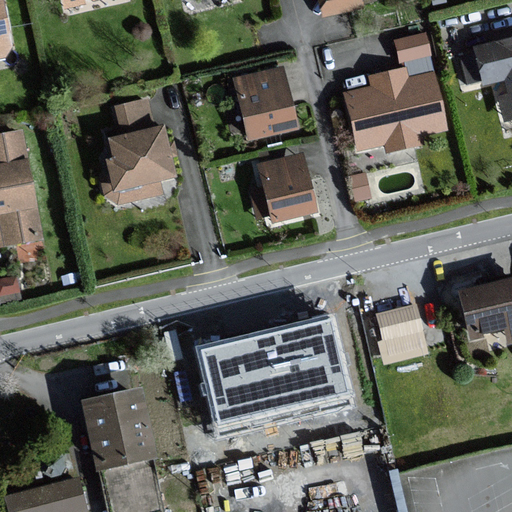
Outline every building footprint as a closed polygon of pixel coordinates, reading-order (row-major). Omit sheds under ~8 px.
[(0,0),(0,56),(13,54),(4,0),(0,0)] [(360,0),(323,0),(326,14),(362,7),(360,0)] [(425,34),(398,41),(403,60),(430,53),(425,34)] [(511,116),(511,38),(479,46),(487,80),(510,75),(511,84),(511,94),(503,97),(508,117),(511,116)] [(299,128),(285,67),(239,78),(253,138),(299,128)] [(446,128),(435,74),(409,79),(407,69),(372,76),(374,88),(349,93),(360,147),(388,141),(390,149),(422,142),(420,133),(446,128)] [(106,196),(118,203),(163,193),(159,179),(178,174),(166,128),(156,130),(148,99),(115,107),(123,136),(114,138),(119,158),(110,160),(114,176),(102,178),(106,196)] [(0,243),(43,236),(23,131),(0,135),(0,243)] [(318,211),(305,154),(261,164),(267,187),(253,190),(259,216),(275,212),(277,221),(318,211)] [(367,172),(350,175),(356,202),(373,198),(367,172)] [(511,278),(460,291),(471,337),(508,328),(511,344),(511,278)] [(415,303),(377,312),(384,342),(396,340),(399,354),(426,347),(415,303)] [(353,403),(332,315),(199,348),(220,436),(353,403)] [(140,391),(80,403),(97,473),(157,463),(140,391)] [(85,511),(77,481),(4,498),(6,511),(85,511)]
